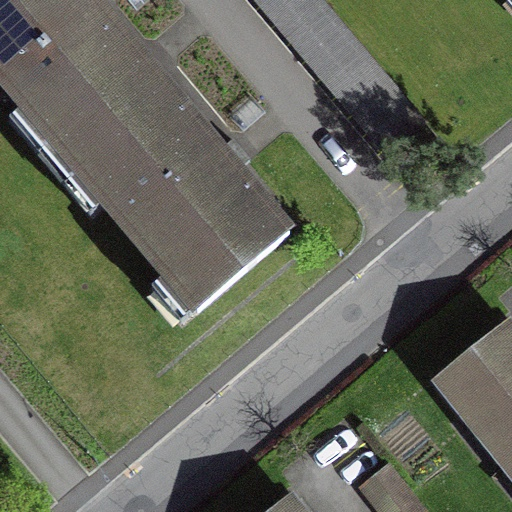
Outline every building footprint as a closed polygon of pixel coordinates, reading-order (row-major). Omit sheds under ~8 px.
[(0,0),(0,78),(71,162),(162,85),(146,65),(140,70),(80,0),(0,0)] [(328,0),(266,0),(370,124),(406,94),(328,0)] [(290,236),(162,85),(71,162),(198,313),(290,236)] [(511,452),(511,333),(509,330),(444,383),(469,415),(477,409),(511,452)] [(364,487),(383,511),(423,511),(388,468),(364,487)]
